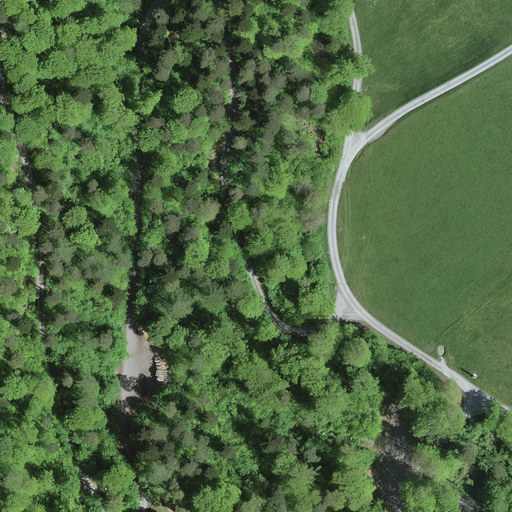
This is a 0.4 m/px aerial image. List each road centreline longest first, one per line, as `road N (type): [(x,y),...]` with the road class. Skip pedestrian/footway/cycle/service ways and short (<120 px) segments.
road 1 (track): [(141,511),(144,494),(121,420),(140,59),(151,10),(162,0)]
road 2 (track): [(0,76),(32,173),(47,354),(81,470),(105,511)]
road 3 (track): [(210,0),(230,26),(224,181),(257,289),(269,313),(295,332),(313,331),(350,303)]
road 4 (track): [(511,48),(389,119),(349,157)]
road 5 (track): [(481,394),(350,303)]
road 6 (track): [(349,157),(356,99),(349,0)]
road 7 (track): [(350,303),(332,237),(349,157)]
